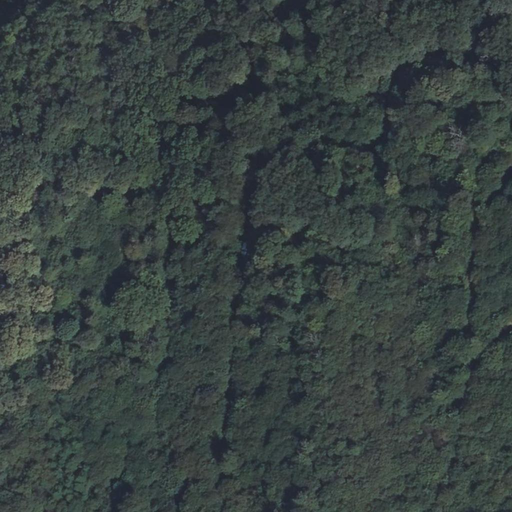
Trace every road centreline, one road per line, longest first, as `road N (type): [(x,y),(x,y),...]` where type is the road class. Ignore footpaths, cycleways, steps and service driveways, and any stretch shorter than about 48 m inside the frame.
road 1 (track): [(511,27),(402,74),(376,149),(299,151),(269,167),(258,190),(234,338),(223,461),(227,511)]
road 2 (track): [(429,511),(454,467),(472,368),(511,328)]
road 3 (track): [(472,368),(477,229),(511,176)]
